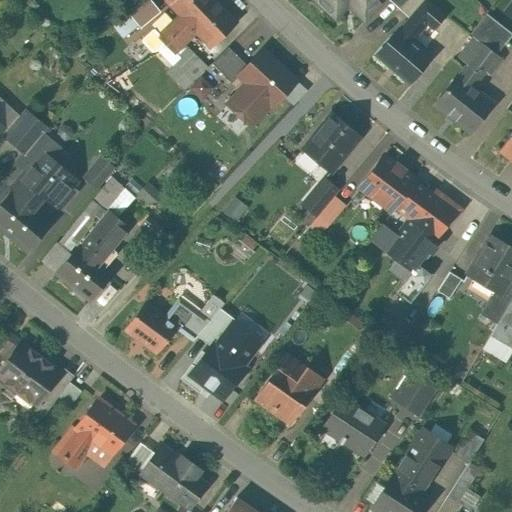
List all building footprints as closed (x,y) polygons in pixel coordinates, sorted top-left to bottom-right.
[(159,12),(149,0),(141,0),(126,12),(139,28),(159,12)] [(211,0),(166,0),(165,1),(181,18),(186,23),(211,0)] [(214,0),(211,0),(186,23),(194,31),(209,46),(235,22),(214,0)] [(315,0),(327,11),(337,0),(341,0),(364,20),(382,0),(315,0)] [(425,0),(423,0),(398,29),(411,40),(426,23),(432,28),(443,15),(425,0)] [(511,34),(485,13),(469,34),(473,37),(473,36),(495,54),(511,34)] [(181,18),(174,25),(175,27),(173,29),(169,26),(160,35),(166,42),(186,23),(181,18)] [(186,23),(166,42),(174,51),(191,34),(191,33),(194,31),(186,23)] [(398,29),(397,28),(375,54),(408,82),(430,56),(411,40),(398,29)] [(489,73),(501,58),(495,54),(473,36),(473,37),(457,57),(466,63),(470,58),(485,70),(489,73)] [(246,65),(227,46),(210,63),(230,84),(238,74),(246,65)] [(189,47),(166,70),(184,89),(191,81),(182,72),(197,56),(189,47)] [(292,78),(261,49),(246,65),(238,74),(268,102),(270,103),(292,78)] [(197,56),(182,72),(191,81),(207,66),(197,56)] [(485,70),(470,58),(466,63),(456,75),(471,87),(485,70)] [(471,87),(456,75),(434,103),(468,130),(490,102),(471,87)] [(191,86),(202,95),(210,86),(198,77),(191,86)] [(268,102),(245,81),(226,103),(249,124),(268,102)] [(45,128),(25,111),(5,135),(24,152),(40,133),(45,128)] [(331,111),(301,148),(329,170),(359,134),(331,111)] [(511,129),(497,150),(511,160),(511,129)] [(56,146),(40,133),(24,152),(17,160),(28,169),(42,153),(47,157),(56,146)] [(28,169),(16,183),(18,185),(12,191),(28,203),(35,195),(43,194),(54,203),(55,202),(59,206),(74,189),(69,186),(74,180),(73,179),(74,174),(72,168),(63,164),(58,166),(47,157),(42,153),(28,169)] [(395,162),(394,163),(383,155),(359,187),(391,210),(393,207),(414,180),(415,179),(403,170),(404,169),(395,162)] [(100,158),(85,176),(97,186),(112,168),(100,158)] [(338,190),(324,178),(303,202),(318,214),(318,213),(333,195),(338,190)] [(434,195),(414,180),(393,207),(407,217),(434,238),(455,212),(455,211),(434,195)] [(12,191),(12,190),(0,204),(0,227),(26,248),(49,221),(28,203),(12,191)] [(460,208),(437,191),(434,195),(455,211),(455,212),(456,213),(460,208)] [(344,204),(333,195),(318,213),(329,222),(344,204)] [(108,212),(79,247),(97,261),(125,226),(108,212)] [(329,222),(318,213),(318,214),(310,223),(320,232),(329,222)] [(434,238),(407,217),(394,234),(381,224),(370,239),(410,270),(417,262),(434,238)] [(511,271),(511,246),(489,233),(465,274),(492,290),(499,294),(508,277),(511,271)] [(71,254),(55,241),(40,260),(56,273),(71,254)] [(79,247),(78,246),(71,254),(56,273),(88,299),(110,272),(97,261),(79,247)] [(410,270),(394,291),(409,302),(431,273),(417,262),(410,270)] [(448,271),(436,290),(448,297),(460,278),(448,271)] [(499,294),(492,290),(481,308),(498,318),(511,294),(511,279),(508,277),(499,294)] [(511,294),(498,318),(492,329),(501,334),(511,340),(511,324),(511,323),(511,294)] [(194,311),(178,299),(165,316),(176,324),(182,328),(194,311)] [(165,316),(145,301),(125,328),(156,351),(176,324),(165,316)] [(207,321),(194,311),(182,328),(194,337),(207,321)] [(0,323),(0,354),(1,356),(18,334),(2,321),(0,323)] [(194,368),(190,365),(181,377),(199,391),(203,385),(220,396),(257,343),(244,333),(242,336),(228,326),(205,353),(194,368)] [(501,334),(492,329),(489,335),(498,340),(501,334)] [(60,371),(20,341),(0,366),(0,379),(15,391),(34,405),(59,372),(60,371)] [(267,380),(264,379),(251,399),(288,424),(302,404),(299,402),(307,389),(312,392),(322,377),(286,352),(267,380)] [(59,372),(34,405),(29,411),(39,419),(70,379),(60,371),(59,372)] [(435,386),(417,374),(399,401),(417,413),(435,386)] [(15,391),(0,379),(0,398),(11,397),(15,391)] [(382,423),(342,396),(322,428),(339,440),(336,445),(338,446),(342,441),(362,454),(382,423)] [(132,423),(97,397),(76,426),(76,427),(94,440),(110,452),(132,423)] [(94,440),(76,427),(58,452),(76,465),(94,440)] [(484,437),(470,428),(455,452),(468,460),(484,437)] [(446,447),(421,431),(413,442),(439,458),(446,447)] [(439,458),(413,442),(393,474),(419,490),(439,458)] [(180,458),(160,443),(139,471),(188,507),(205,483),(194,475),(197,470),(197,468),(184,458),(180,458)] [(466,465),(447,494),(457,501),(476,471),(466,465)] [(393,474),(392,474),(372,506),(382,511),(417,511),(428,496),(419,490),(393,474)] [(223,511),(254,511),(234,498),(223,511)]
